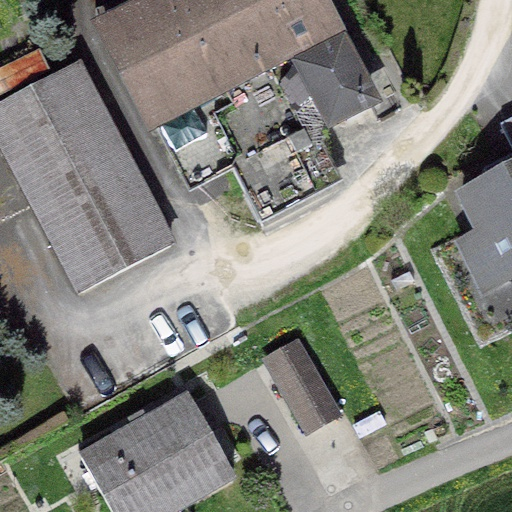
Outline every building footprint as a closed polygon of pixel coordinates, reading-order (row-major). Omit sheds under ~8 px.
[(345,0),(188,0),(115,39),(174,149),(316,73),(356,147),(410,119),(345,0)] [(96,70),(0,120),(0,140),(89,308),(193,253),(96,70)] [(507,194),(478,210),(496,242),(478,253),(511,313),(511,137),(511,138),(511,171),(498,179),(507,194)] [(308,349),(271,373),(318,447),(355,423),(308,349)] [(210,398),(97,461),(125,511),(209,511),(259,484),(210,398)]
